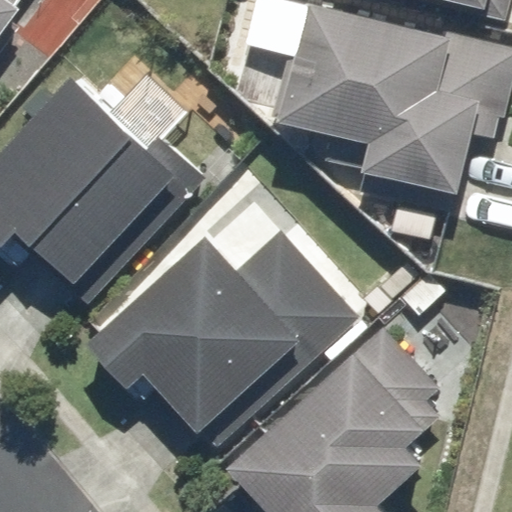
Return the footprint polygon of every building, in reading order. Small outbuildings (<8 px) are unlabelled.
[(15,0),(0,0),(0,67),(23,37),(1,20),(15,0)] [(434,0),(481,11),(483,0),(434,0)] [(511,75),(511,50),(309,5),(297,2),(268,133),(357,153),(346,202),(391,212),(386,235),(434,246),(441,215),(447,216),(469,117),(501,124),(511,75)] [(165,182),(66,80),(0,147),(0,251),(13,238),(86,313),(111,288),(84,260),(165,182)] [(236,281),(196,239),(82,346),(118,384),(127,376),(186,438),(213,412),(235,436),(359,318),(282,237),(236,281)] [(379,327),(220,467),(259,511),(380,511),(375,506),(424,463),(405,442),(447,404),(379,327)]
